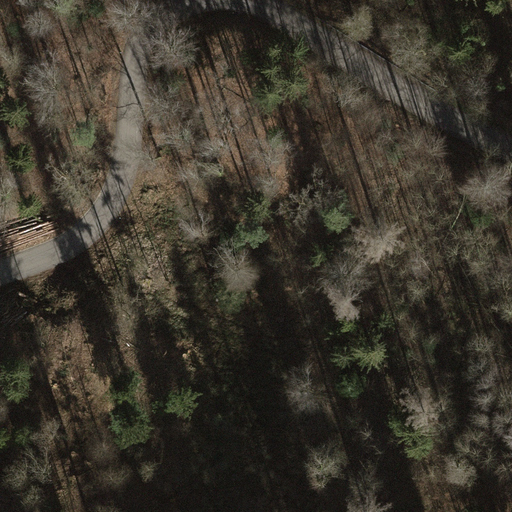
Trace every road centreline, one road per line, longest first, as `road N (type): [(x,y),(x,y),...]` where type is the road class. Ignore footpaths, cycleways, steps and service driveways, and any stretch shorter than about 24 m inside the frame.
road 1 (unclassified): [(180,0),(153,23),(126,67),(110,164),(86,215),(54,244),(0,266)]
road 2 (unclassified): [(511,152),(461,131),(283,20),(234,0)]
